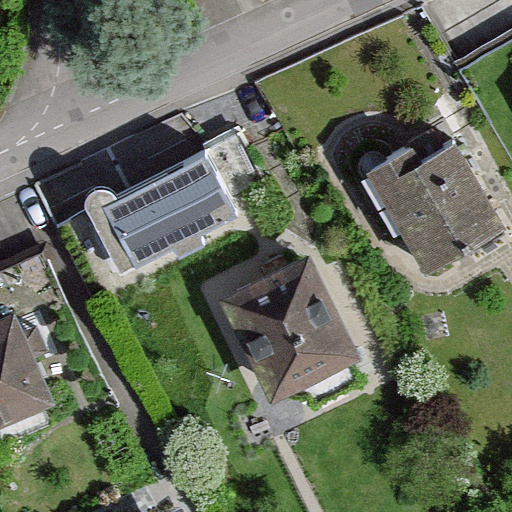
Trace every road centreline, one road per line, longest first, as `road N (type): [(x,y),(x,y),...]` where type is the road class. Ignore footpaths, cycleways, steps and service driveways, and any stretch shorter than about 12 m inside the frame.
road 1 (residential): [(52,131),(334,0)]
road 2 (residential): [(52,131),(49,0)]
